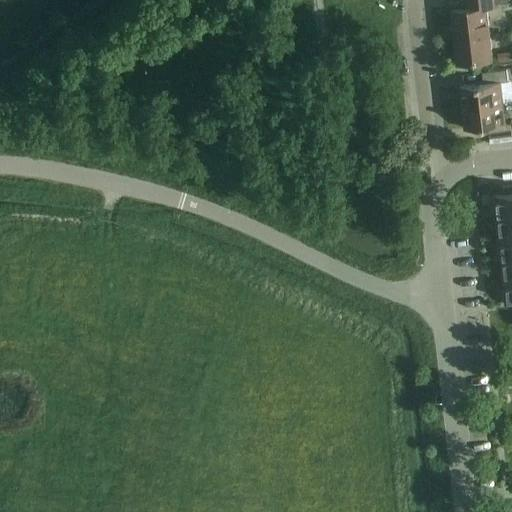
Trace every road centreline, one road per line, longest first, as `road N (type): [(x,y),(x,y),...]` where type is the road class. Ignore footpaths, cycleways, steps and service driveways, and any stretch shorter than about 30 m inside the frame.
road 1 (unclassified): [(437,308),(202,208),(88,175),(0,165)]
road 2 (residential): [(437,308),(461,511)]
road 3 (residential): [(434,163),(413,0)]
road 4 (residential): [(434,163),(437,308)]
